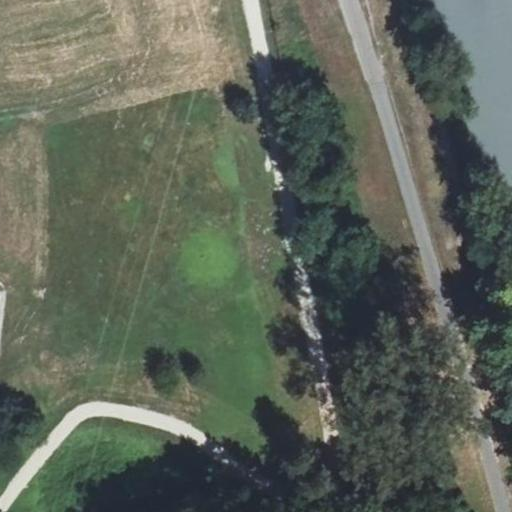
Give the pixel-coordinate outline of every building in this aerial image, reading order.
[(221,0),(225,14),(251,8),(248,0),(221,0)] [(0,21),(0,46),(10,47),(10,21),(0,21)] [(191,40),(203,65),(226,54),(214,29),(191,40)] [(214,108),(242,100),(234,69),(205,78),(214,108)] [(0,97),(0,126),(1,129),(10,126),(2,97),(0,97)] [(119,105),(122,135),(152,133),(149,102),(119,105)] [(240,121),(241,133),(264,130),(262,118),(240,121)] [(28,161),(0,165),(4,194),(32,190),(28,161)] [(226,197),(232,224),(262,216),(255,189),(226,197)] [(45,417),(72,405),(59,377),(31,390),(45,417)]
